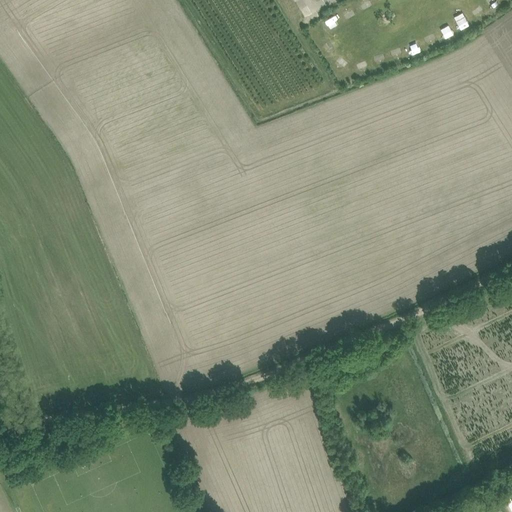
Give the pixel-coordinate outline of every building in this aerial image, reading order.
[(478,7),(473,10),(476,17),(482,15),(478,7)] [(339,12),(345,24),(350,21),(345,10),(339,12)] [(333,29),(333,21),(323,22),(323,29),(333,29)] [(439,28),(444,38),(453,33),(448,24),(439,28)] [(337,68),(345,64),(340,55),(332,60),(337,68)] [(365,61),(358,65),(362,72),(369,69),(365,61)]
